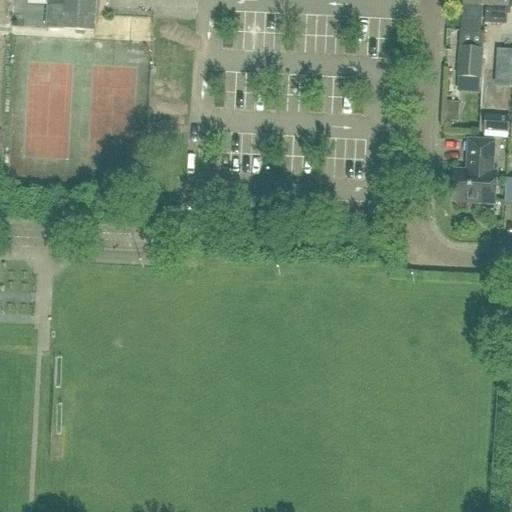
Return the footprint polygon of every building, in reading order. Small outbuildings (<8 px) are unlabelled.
[(50,0),(49,29),(94,32),(95,0),(50,0)] [(486,5),(486,0),(464,0),(462,32),(481,33),(482,9),(482,5),(486,5)] [(511,0),(486,0),(486,5),(491,6),(491,10),(487,9),(486,23),(506,25),(508,7),(511,7),(511,0)] [(511,59),(511,36),(500,36),(498,59),(511,59)] [(461,48),(459,78),(481,80),(483,50),(461,48)] [(468,204),(496,205),(497,173),(493,173),(495,142),(469,141),(468,161),(471,162),(470,172),(455,171),(453,204),(457,204),(459,208),(466,208),(468,204)]
